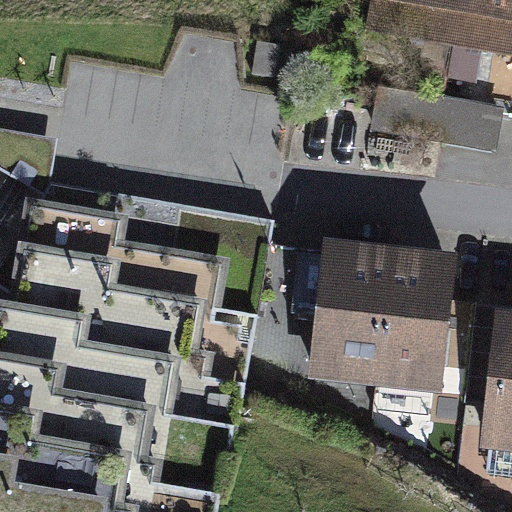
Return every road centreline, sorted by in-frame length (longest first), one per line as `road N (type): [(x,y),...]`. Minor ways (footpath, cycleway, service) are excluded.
road 1 (residential): [(511,212),(297,188)]
road 2 (unknown): [(88,163),(297,188)]
